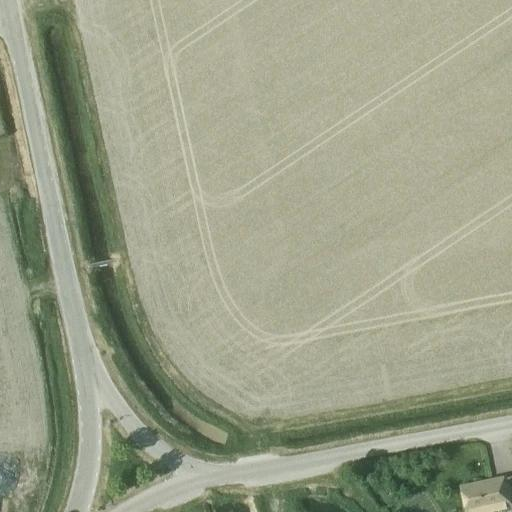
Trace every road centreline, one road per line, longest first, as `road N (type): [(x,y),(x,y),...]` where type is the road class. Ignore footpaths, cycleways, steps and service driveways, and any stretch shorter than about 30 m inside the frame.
road 1 (tertiary): [(84,361),(7,0)]
road 2 (tertiary): [(220,481),(511,424)]
road 3 (tertiary): [(220,481),(168,460),(84,361)]
road 4 (tertiary): [(74,511),(86,460),(84,361)]
